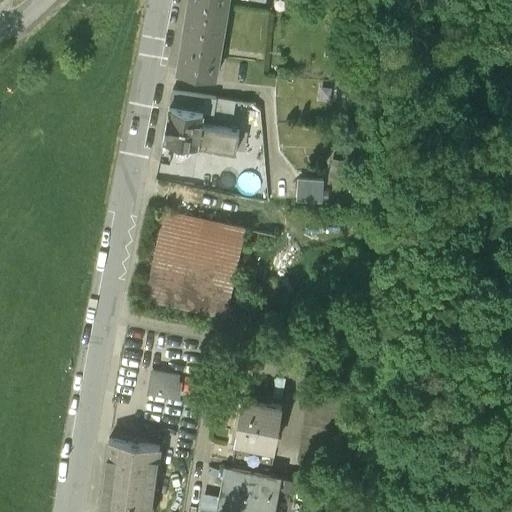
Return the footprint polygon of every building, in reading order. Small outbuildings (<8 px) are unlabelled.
[(226,5),(195,0),(189,0),(177,70),(215,76),(217,60),(216,60),(226,5)] [(218,95),(176,87),(167,134),(242,148),(246,125),(214,119),(218,95)] [(323,200),(324,174),(296,173),(295,199),(323,200)] [(244,228),(163,210),(144,298),(225,316),(244,228)] [(171,373),(154,370),(151,390),(177,395),(179,382),(170,381),(171,373)] [(281,406),(242,399),(235,440),(273,447),(281,406)] [(156,511),(165,446),(110,439),(100,511),(156,511)] [(268,511),(275,476),(228,467),(219,511),(268,511)] [(203,490),(201,505),(216,506),(217,491),(203,490)]
